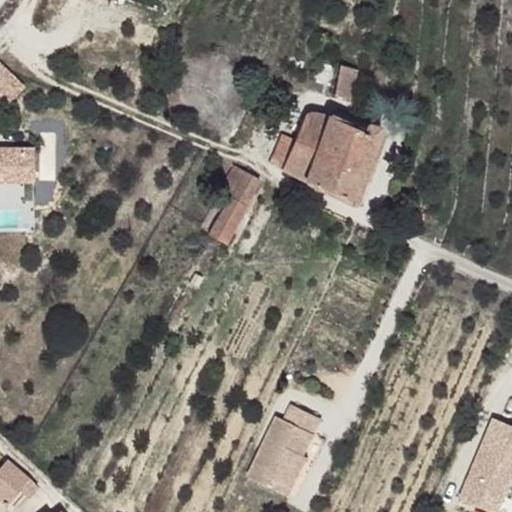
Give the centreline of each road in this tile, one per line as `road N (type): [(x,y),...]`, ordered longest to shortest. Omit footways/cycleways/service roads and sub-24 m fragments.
road 1 (residential): [(31,0),(14,36),(20,56),(41,75),(399,233)]
road 2 (residential): [(511,287),(399,233)]
